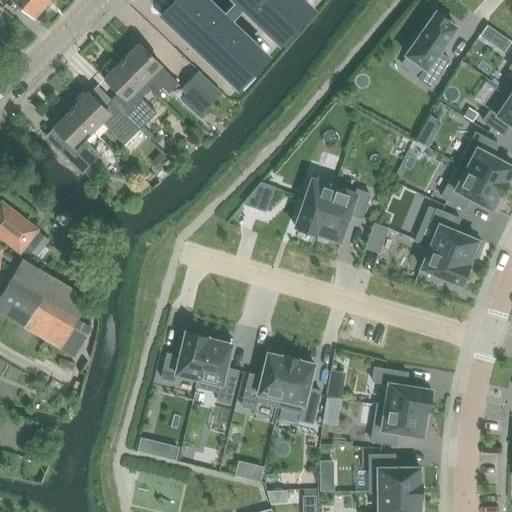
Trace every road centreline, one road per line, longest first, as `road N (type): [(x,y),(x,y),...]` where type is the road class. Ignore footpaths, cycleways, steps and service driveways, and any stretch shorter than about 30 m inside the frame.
road 1 (residential): [(485,339),(176,251)]
road 2 (residential): [(485,339),(467,445),(468,511)]
road 3 (tertiary): [(0,98),(98,0)]
